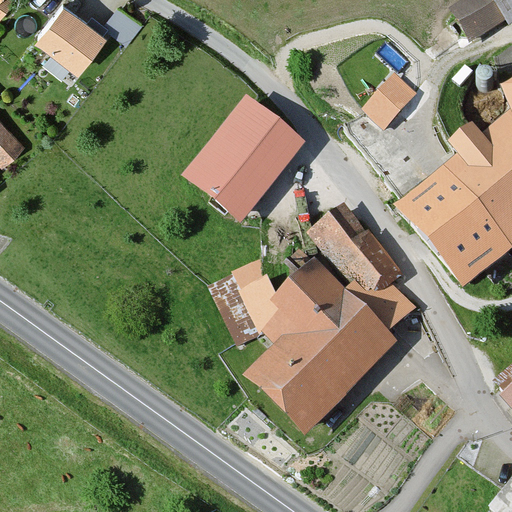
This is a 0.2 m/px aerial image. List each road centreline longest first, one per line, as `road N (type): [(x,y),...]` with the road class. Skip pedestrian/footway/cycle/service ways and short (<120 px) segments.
road 1 (residential): [(143,0),(255,76),(314,133),(409,271),(475,411),(511,443)]
road 2 (secondary): [(0,301),(292,511)]
